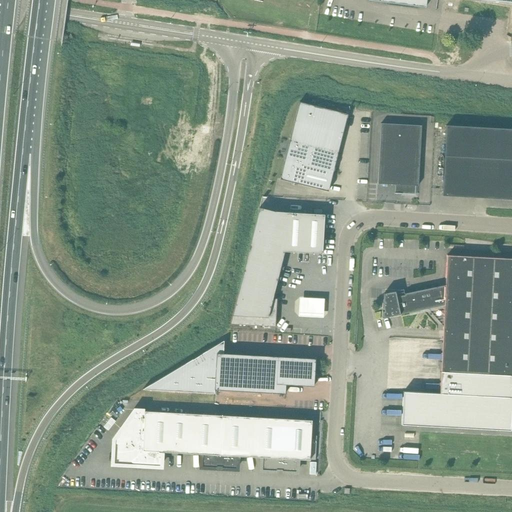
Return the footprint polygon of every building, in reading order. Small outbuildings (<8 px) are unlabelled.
[(386,5),(417,9),(417,6),(425,7),(426,0),(368,0),(387,2),(386,5)] [(348,114),(299,102),(280,180),(328,191),(348,114)] [(377,184),(395,185),(395,193),(394,193),(394,194),(402,194),(415,195),(415,186),(418,186),(421,126),(381,124),(377,184)] [(442,196),(511,199),(511,129),(446,126),(442,196)] [(261,210),(231,325),(276,328),(278,301),(274,300),(286,253),(324,256),(327,217),(278,214),(261,210)] [(444,340),(441,394),(403,392),(402,425),(511,431),(511,402),(511,258),(447,255),(445,285),(404,294),(405,295),(396,297),(395,291),(384,294),(383,308),(384,311),(383,312),(382,318),(427,309),(443,327),(442,340),(444,340)] [(323,301),(299,300),(298,319),(322,320),(323,301)] [(277,384),(278,357),(223,354),(224,341),(143,390),(214,393),(215,390),(285,394),(286,385),(277,384)] [(315,359),(278,357),(277,384),(286,385),(314,386),(315,359)] [(117,440),(116,461),(136,463),(136,465),(138,465),(138,463),(143,463),(143,465),(145,465),(146,463),(158,464),(159,455),(159,452),(176,453),(177,443),(189,444),(189,454),(192,454),(204,455),(204,457),(203,465),(214,466),(214,468),(217,468),(217,466),(222,466),(222,468),(224,468),(224,467),(235,467),(236,459),(236,456),(264,458),(263,461),(263,469),(274,469),(274,471),(276,471),(276,469),(282,470),(282,471),(284,471),(284,470),(295,470),(296,462),(296,460),(310,460),(312,420),(222,415),(222,414),(222,415),(145,411),(145,413),(136,413),(117,440)]
